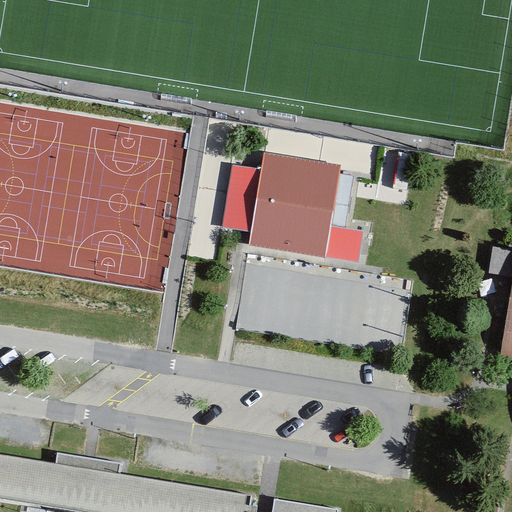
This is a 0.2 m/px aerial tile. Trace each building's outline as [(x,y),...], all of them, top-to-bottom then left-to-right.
[(251,234),(249,248),(326,260),(331,227),(341,166),(264,154),(261,171),(232,166),(222,229),(251,234)] [(364,232),(331,227),(326,260),(358,265),(364,232)] [(495,246),(490,271),(506,274),(510,249),(495,246)] [(511,301),(502,367),(511,368),(511,301)] [(250,507),(252,496),(119,475),(120,465),(58,455),(56,465),(0,455),(0,499),(79,511),(257,511),(258,508),(250,507)] [(272,511),(337,511),(338,511),(275,501),(272,511)]
